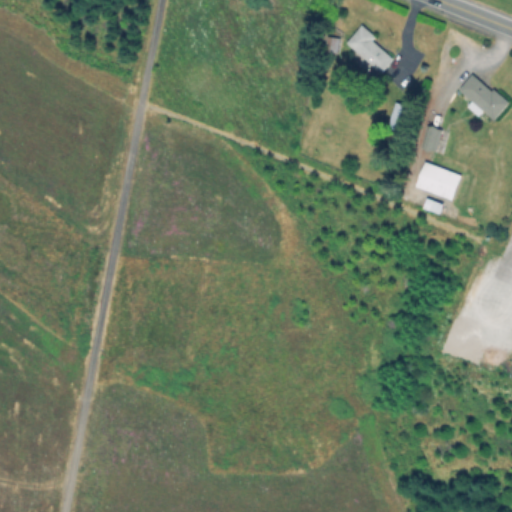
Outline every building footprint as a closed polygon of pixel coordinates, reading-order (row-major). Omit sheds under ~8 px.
[(394,58),(382,73),(348,44),(363,26),(376,37),(373,40),(394,58)] [(476,75),(496,95),(500,91),(511,103),(495,119),(486,110),(480,116),(469,105),(473,101),(462,89),(476,75)] [(410,106),(403,132),(390,128),(397,102),(410,106)] [(449,131),(443,154),(422,148),(428,125),(449,131)] [(463,175),(454,199),(418,186),(426,162),(463,175)]
